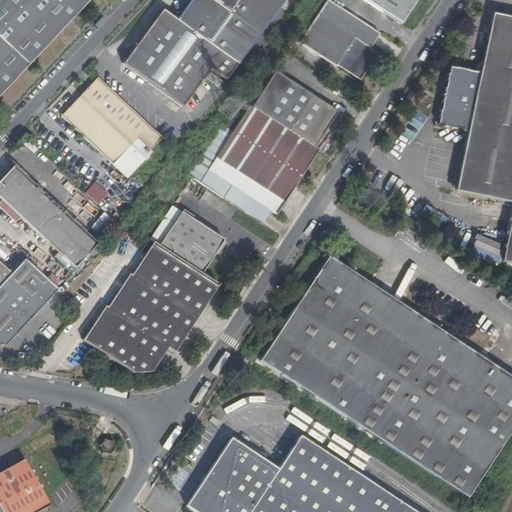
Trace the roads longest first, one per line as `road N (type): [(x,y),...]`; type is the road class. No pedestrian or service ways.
road 1 (unclassified): [(148,460),(452,0)]
road 2 (unknown): [(449,511),(264,405),(232,411),(187,472)]
road 3 (unclassified): [(141,0),(0,149)]
road 4 (unclassified): [(148,460),(149,441),(135,419),(0,386)]
